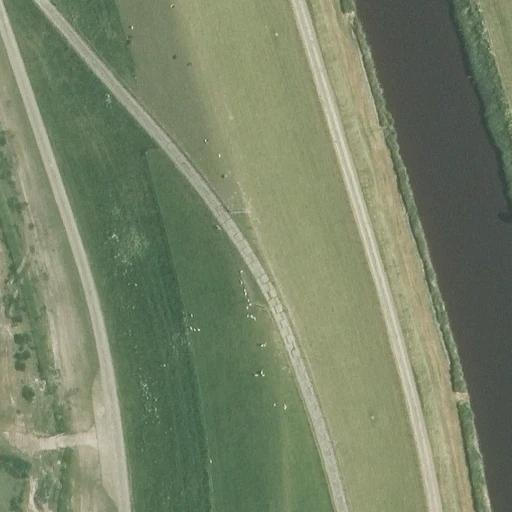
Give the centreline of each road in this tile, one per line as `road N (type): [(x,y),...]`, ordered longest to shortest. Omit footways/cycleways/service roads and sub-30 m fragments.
road 1 (track): [(342,511),(302,371),(243,243),(43,0)]
road 2 (track): [(301,0),(380,264),(439,511)]
road 3 (track): [(126,511),(97,317),(0,13)]
